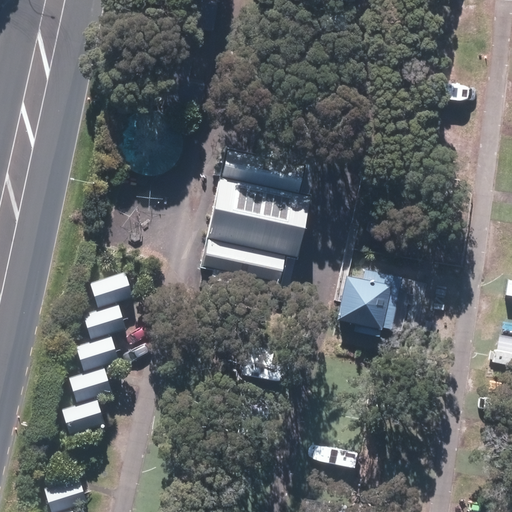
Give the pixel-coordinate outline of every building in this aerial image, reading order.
[(476,5),(437,3),(435,43),(474,45),(476,5)] [(415,72),(413,103),(453,106),(456,75),(415,72)] [(145,174),(151,175),(154,175),(157,175),(162,174),(168,172),(172,169),(177,166),(181,161),(183,156),(185,151),(186,145),(186,140),(185,134),(183,129),(181,124),(177,119),(173,116),(168,113),(162,111),(157,110),(151,110),(145,111),(140,113),(135,116),(131,119),(127,124),(124,129),(122,134),(121,140),(121,145),(122,151),(124,156),(127,161),(131,166),(135,169),(140,172),(145,174)] [(408,128),(408,157),(448,157),(448,128),(408,128)] [(198,269),(211,271),(210,281),(236,287),(238,278),(280,287),(286,259),(296,261),(311,196),(299,193),(305,167),(226,149),(198,269)] [(116,304),(132,299),(124,274),(90,284),(98,312),(82,317),(90,343),(75,347),(83,373),(68,377),(76,404),(61,409),(68,436),(103,426),(95,399),(110,394),(102,366),(117,362),(109,335),(124,331),(116,304)] [(356,276),(352,317),(373,319),(377,279),(356,276)] [(71,511),(70,509),(86,504),(78,480),(44,490),(50,511),(71,511)]
